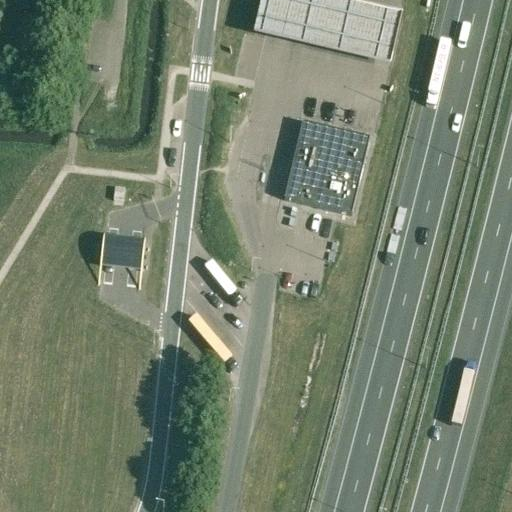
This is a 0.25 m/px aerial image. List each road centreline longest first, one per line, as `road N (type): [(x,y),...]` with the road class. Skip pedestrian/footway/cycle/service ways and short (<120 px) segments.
road 1 (motorway): [(470,0),(341,511)]
road 2 (motorway): [(430,511),(511,198)]
road 3 (unknown): [(383,0),(393,11),(345,150),(253,175)]
